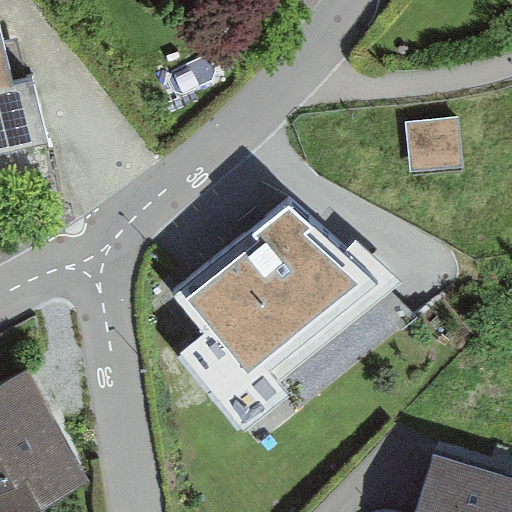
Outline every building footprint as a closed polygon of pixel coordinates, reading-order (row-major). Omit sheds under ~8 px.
[(0,166),(34,157),(8,67),(0,69),(0,166)] [(464,167),(460,119),(408,124),(412,172),(464,167)] [(299,369),(360,302),(237,189),(172,260),(188,275),(134,333),(223,415),(281,352),(299,369)] [(20,389),(0,399),(0,511),(66,511),(81,504),(20,389)] [(511,511),(511,503),(429,478),(418,511),(511,511)]
